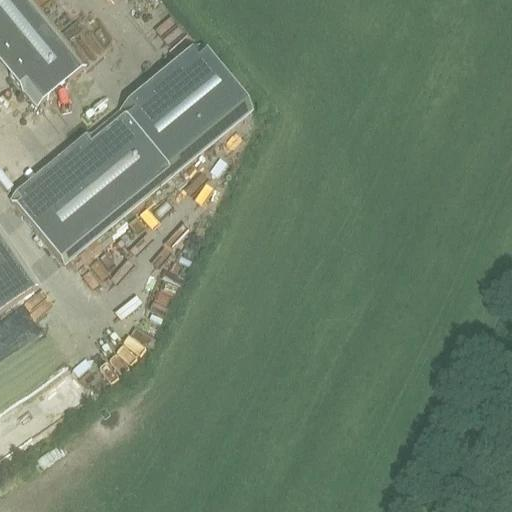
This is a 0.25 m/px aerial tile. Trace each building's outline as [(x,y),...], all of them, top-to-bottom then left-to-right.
[(0,0),(0,65),(35,108),(83,68),(26,0),(0,0)] [(172,65),(179,73),(191,65),(184,55),(197,45),(176,16),(162,26),(177,48),(158,61),(165,70),(172,65)] [(206,52),(194,61),(207,77),(219,68),(206,52)] [(201,78),(180,88),(186,100),(203,92),(217,119),(236,109),(221,77),(204,85),(201,78)] [(63,267),(172,178),(120,113),(10,203),(63,267)] [(0,313),(37,289),(0,234),(0,313)]
